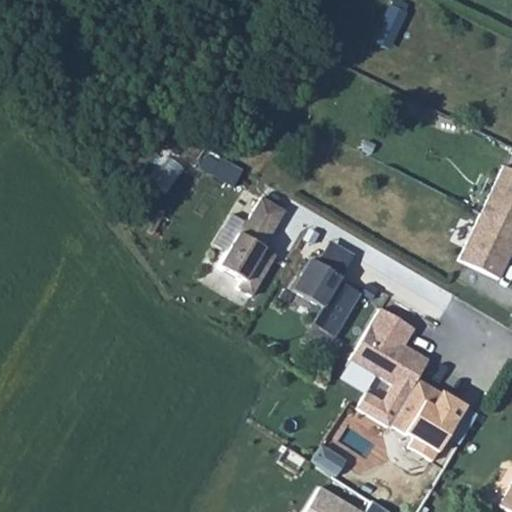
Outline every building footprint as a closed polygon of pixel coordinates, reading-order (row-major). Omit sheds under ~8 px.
[(369,43),(390,51),(405,13),(385,4),(369,43)] [(511,173),(498,167),(475,213),(511,230),(511,173)] [(283,212),(260,198),(245,223),(243,222),(216,268),(239,282),(235,289),(250,298),(274,257),(261,250),(257,247),(263,236),(270,234),(283,212)] [(511,230),(475,213),(452,261),(494,281),(509,248),(511,249),(511,230)] [(261,250),(270,234),(263,236),(257,247),(261,250)] [(307,261),(290,292),(320,310),(338,280),(307,261)] [(377,309),(346,359),(404,395),(414,380),(425,361),(409,352),(406,357),(397,352),(411,329),(377,309)] [(404,395),(386,425),(410,439),(405,448),(428,462),(452,422),(444,418),(453,404),(414,380),(404,395)] [(310,462),(334,478),(344,463),(320,447),(310,462)] [(511,511),(511,476),(494,507),(501,511),(511,511)] [(302,511),(385,511),(370,502),(363,511),(357,511),(318,487),(302,511)]
